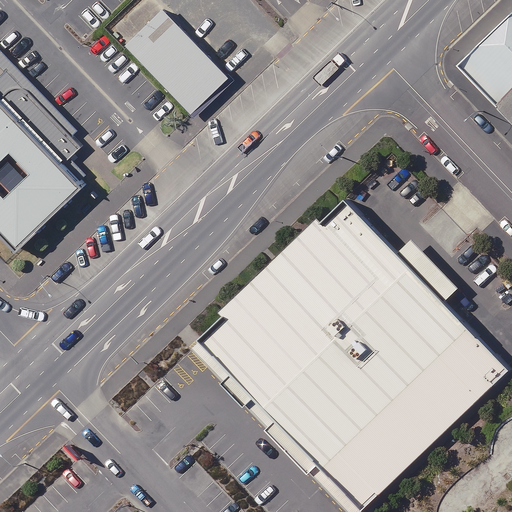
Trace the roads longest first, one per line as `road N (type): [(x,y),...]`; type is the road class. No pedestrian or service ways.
road 1 (trunk): [(378,51),(127,272),(37,367)]
road 2 (unclassified): [(378,51),(511,193)]
